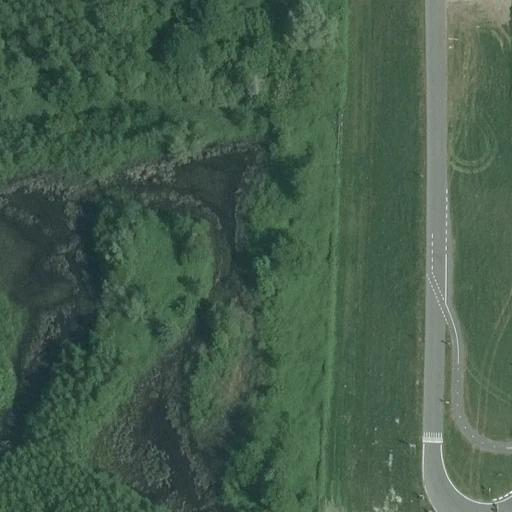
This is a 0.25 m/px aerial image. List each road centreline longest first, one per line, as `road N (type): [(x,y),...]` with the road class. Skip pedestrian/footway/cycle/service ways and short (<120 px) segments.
road 1 (unclassified): [(432,0),(431,468),(454,511)]
road 2 (track): [(330,511),(343,0)]
